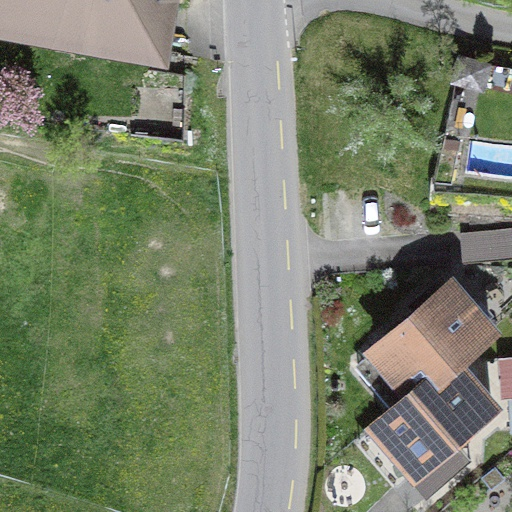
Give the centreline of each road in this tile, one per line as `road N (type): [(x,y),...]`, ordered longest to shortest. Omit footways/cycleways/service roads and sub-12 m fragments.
road 1 (tertiary): [(261,511),(268,391),(249,0)]
road 2 (residential): [(393,0),(511,29)]
